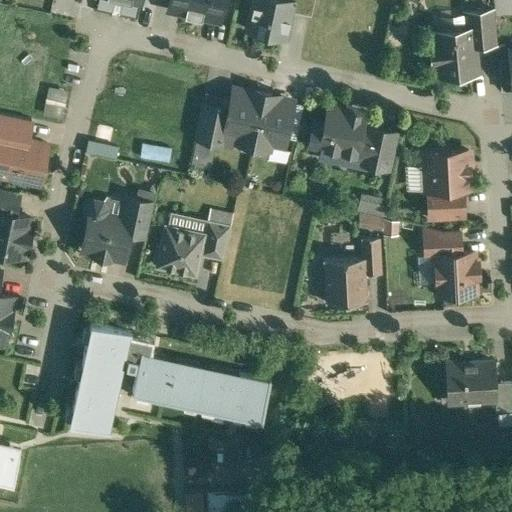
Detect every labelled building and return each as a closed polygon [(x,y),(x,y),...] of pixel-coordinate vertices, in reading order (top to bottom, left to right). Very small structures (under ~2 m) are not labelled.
[(169,0),(167,9),(185,13),(184,15),(193,16),(196,0),(169,0)] [(223,0),(196,0),(193,16),(201,18),(201,16),(219,20),(223,0)] [(288,0),(251,0),(245,28),(285,38),(294,1),(288,0)] [(494,9),(465,11),(466,27),(473,26),(475,43),(497,41),(494,9)] [(466,27),(433,30),(435,42),(431,42),(432,63),(436,62),(437,74),(477,70),(475,43),(473,26),(466,27)] [(510,58),(498,59),(499,69),(511,68),(510,58)] [(511,74),(511,68),(499,69),(501,90),(511,88),(511,74)] [(255,92),(234,88),(231,100),(224,131),(226,132),(238,134),(237,141),(253,144),(264,92),(255,90),(255,92)] [(272,94),(264,92),(253,144),(268,148),(270,141),(283,144),(293,101),(272,96),(272,94)] [(222,106),(202,102),(195,137),(224,143),(226,132),(224,131),(231,100),(224,98),(222,106)] [(363,116),(348,112),(348,110),(329,106),(325,125),(314,123),(310,143),(342,150),(340,160),(365,166),(366,162),(371,135),(369,134),(360,132),(363,116)] [(28,118),(0,111),(0,132),(20,137),(21,131),(25,132),(28,118)] [(396,132),(371,127),(369,134),(371,135),(366,162),(389,167),(396,132)] [(0,132),(0,173),(39,182),(48,143),(20,137),(0,132)] [(468,149),(446,150),(446,147),(423,148),(425,188),(427,188),(462,186),(470,185),(468,149)] [(462,186),(427,188),(429,217),(464,216),(462,186)] [(19,191),(0,187),(0,209),(14,213),(19,191)] [(154,202),(127,196),(122,219),(131,221),(129,231),(146,235),(154,202)] [(105,215),(107,209),(102,202),(94,200),(86,205),(84,213),(88,219),(82,249),(95,252),(94,254),(110,258),(110,255),(123,258),(129,231),(131,221),(122,219),(105,215)] [(14,213),(0,209),(0,250),(21,255),(24,244),(26,245),(29,227),(28,227),(30,216),(14,213)] [(381,217),(369,214),(367,224),(382,227),(381,217)] [(231,224),(207,219),(206,227),(212,228),(206,255),(223,259),(231,224)] [(204,233),(165,224),(161,245),(157,244),(153,261),(157,262),(156,265),(195,274),(204,233)] [(459,228),(442,229),(424,225),(425,254),(434,254),(434,252),(460,251),(459,228)] [(379,236),(362,237),(363,256),(364,256),(365,273),(381,272),(379,236)] [(460,251),(434,252),(434,254),(436,292),(476,290),(474,250),(460,251)] [(363,256),(324,258),(326,302),(366,300),(365,273),(364,256),(363,256)] [(0,293),(0,342),(2,343),(6,328),(7,328),(11,312),(9,311),(12,296),(0,293)] [(125,357),(128,358),(126,366),(135,368),(137,360),(139,360),(132,390),(136,391),(135,396),(147,399),(148,394),(184,402),(183,406),(195,409),(196,404),(201,405),(200,410),(212,413),(213,408),(245,415),(244,420),(256,422),(257,418),(262,419),(271,378),(269,378),(268,378),(151,353),(152,348),(154,340),(131,335),(132,331),(91,322),(90,327),(85,326),(82,338),(87,339),(82,364),(77,362),(74,374),(79,376),(73,406),(68,405),(65,417),(70,418),(69,422),(110,431),(110,429),(109,429),(124,358),(125,358),(125,357)] [(494,361),(457,362),(458,360),(445,361),(446,394),(464,393),(465,401),(494,400),(496,399),(495,381),(494,361)] [(511,380),(495,381),(496,399),(494,400),(495,412),(511,411),(511,380)] [(330,426),(275,429),(276,450),(332,447),(330,426)] [(20,453),(0,448),(0,479),(13,483),(20,453)] [(202,511),(201,492),(189,492),(190,511),(202,511)]
